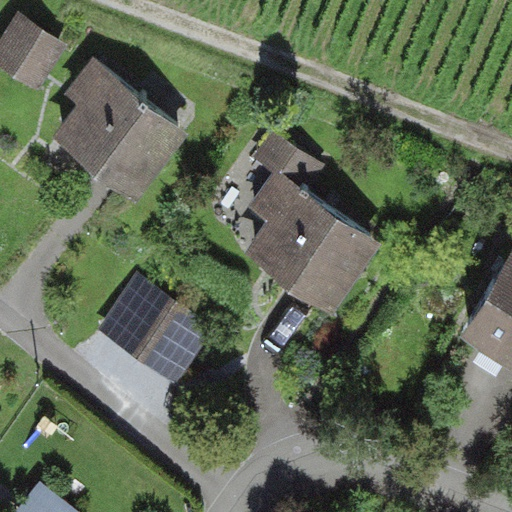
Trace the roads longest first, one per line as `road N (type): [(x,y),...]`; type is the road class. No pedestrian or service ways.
road 1 (track): [(511,142),(145,0)]
road 2 (residential): [(242,511),(276,476),(333,457),(396,469),(505,511)]
